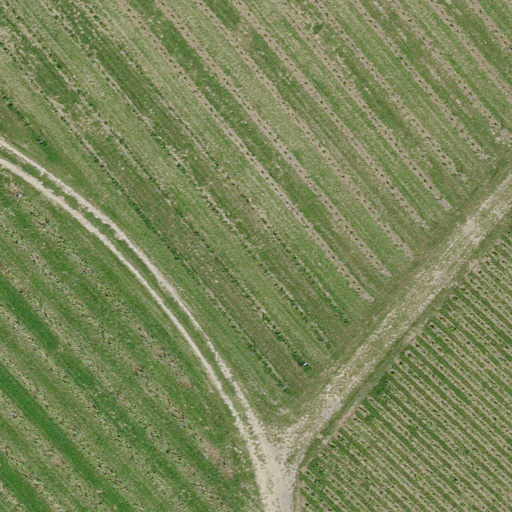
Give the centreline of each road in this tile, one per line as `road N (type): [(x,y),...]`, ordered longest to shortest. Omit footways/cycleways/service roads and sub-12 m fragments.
road 1 (track): [(285,503),(258,431),(139,256),(102,220),(0,153)]
road 2 (track): [(285,503),(313,435),(511,199)]
